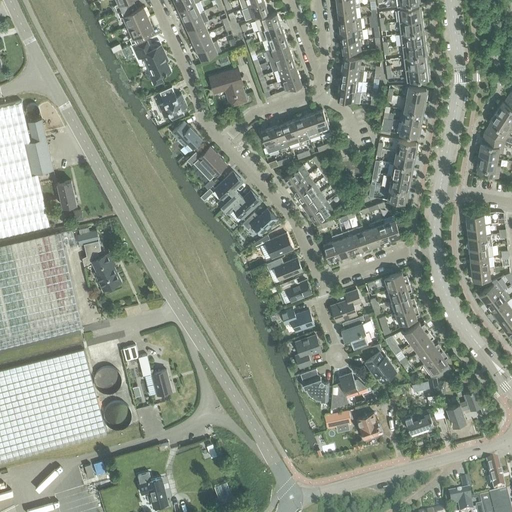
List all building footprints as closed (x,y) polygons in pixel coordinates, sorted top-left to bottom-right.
[(115,5),(117,10),(131,4),(129,0),(116,0),(118,3),(115,5)] [(174,0),(179,9),(195,2),(199,0),(174,0)] [(238,0),(242,9),(264,1),(264,0),(238,0)] [(336,0),(337,9),(359,6),(357,0),(336,0)] [(268,11),(264,1),(242,9),(245,19),(268,11)] [(179,9),(183,19),(199,12),(195,2),(179,9)] [(123,15),(127,26),(148,16),(144,5),(134,10),(131,4),(117,10),(120,17),(123,15)] [(337,9),(339,20),(360,17),(359,6),(337,9)] [(397,9),(399,21),(423,18),(421,6),(397,9)] [(188,29),(204,22),(208,20),(204,10),(199,12),(183,19),(188,29)] [(254,19),(258,30),(280,22),(277,12),(260,18),(254,19)] [(153,27),(148,16),(127,26),(132,36),(129,37),(132,43),(149,36),(146,30),(153,27)] [(339,20),(340,31),(361,28),(360,17),(339,20)] [(399,21),(401,33),(424,30),(423,18),(399,21)] [(188,29),(192,39),(208,31),(204,22),(188,29)] [(261,40),(267,38),(284,33),(280,22),(258,30),(261,40)] [(341,41),(359,39),(363,39),(361,28),(340,31),(341,41)] [(401,33),(402,45),(426,42),(424,30),(401,33)] [(192,39),(197,49),(213,42),(208,31),(192,39)] [(267,38),(271,49),(288,43),(284,33),(267,38)] [(361,50),(359,39),(341,41),(343,52),(361,50)] [(160,75),(170,70),(166,60),(163,61),(157,47),(151,49),(147,40),(133,46),(139,58),(144,56),(152,74),(150,75),(154,84),(162,81),(160,75)] [(217,51),(213,42),(197,49),(201,59),(217,51)] [(402,45),(404,57),(427,54),(426,42),(402,45)] [(265,51),(268,61),(291,53),(288,43),(271,49),(265,51)] [(128,46),(122,48),(127,59),(133,57),(128,46)] [(272,71),(273,71),(295,63),(291,53),(268,61),(272,71)] [(404,57),(405,69),(429,66),(427,54),(404,57)] [(230,63),(228,56),(219,59),(222,66),(230,63)] [(343,56),(342,67),(363,70),(364,65),(360,64),(361,58),(343,56)] [(276,81),(281,79),(298,73),(295,63),(273,71),(276,81)] [(430,78),(429,66),(405,69),(407,81),(430,78)] [(342,67),(340,78),(362,81),(363,70),(342,67)] [(230,105),(246,100),(239,78),(241,78),(238,68),(209,77),(214,93),(225,90),(230,105)] [(302,84),(298,73),(281,79),(285,90),(302,84)] [(340,78),(339,88),(360,91),(362,81),(340,78)] [(408,85),(406,97),(426,101),(428,89),(408,85)] [(182,108),(187,106),(181,93),(176,96),(172,86),(159,91),(164,101),(159,104),(164,116),(169,114),(172,119),(184,113),(182,108)] [(359,102),(360,91),(339,88),(337,99),(359,102)] [(502,101),(495,111),(511,122),(511,120),(511,94),(510,93),(506,98),(508,98),(505,102),(502,101)] [(406,97),(404,109),(424,113),(426,101),(406,97)] [(0,234),(49,223),(37,172),(32,173),(25,141),(30,140),(21,100),(0,105),(0,234)] [(322,109),(312,113),(319,134),(330,131),(328,124),(329,124),(327,118),(326,118),(322,109)] [(404,109),(402,121),(421,125),(424,113),(404,109)] [(487,127),(484,132),(505,140),(511,130),(508,127),(511,122),(495,111),(488,122),(491,124),(489,128),(487,127)] [(312,113),(302,116),(308,133),(309,138),(319,134),(312,113)] [(302,116),(291,120),(297,137),(298,137),(308,133),(302,116)] [(393,119),(383,117),(381,129),(390,131),(393,119)] [(32,140),(30,140),(25,141),(32,173),(37,172),(53,168),(42,118),(28,121),(32,140)] [(190,150),(200,140),(202,138),(189,125),(189,126),(183,120),(172,131),(185,145),(184,145),(188,151),(189,150),(190,150)] [(291,120),(281,124),(287,140),(289,145),(299,141),(298,137),(297,137),(291,120)] [(419,137),(421,125),(402,121),(399,133),(419,137)] [(281,124),(271,127),(277,144),(287,140),(281,124)] [(277,144),(271,127),(260,131),(264,140),(262,141),(264,146),(266,146),(268,152),(279,149),(277,144)] [(502,152),(505,140),(484,132),(483,138),(484,138),(484,143),(480,142),(478,155),(497,158),(498,151),(502,152)] [(398,139),(396,151),(416,155),(418,143),(398,139)] [(198,149),(187,160),(191,164),(194,162),(210,179),(214,175),(226,163),(210,146),(202,153),(200,150),(198,149)] [(396,151),(394,163),(413,167),(416,155),(396,151)] [(496,165),(497,158),(478,155),(476,167),(479,168),(478,174),(498,177),(500,165),(496,165)] [(394,163),(391,175),(411,179),(413,167),(394,163)] [(284,176),(290,186),(305,176),(299,166),(284,176)] [(214,187),(214,188),(222,197),(217,202),(223,208),(238,193),(234,189),(242,181),(242,182),(243,182),(232,170),(232,171),(215,188),(214,187)] [(296,195),(311,185),(314,183),(308,174),(305,176),(290,186),(296,195)] [(386,186),(389,187),(409,190),(411,179),(391,175),(388,174),(386,186)] [(71,179),(57,182),(63,206),(77,202),(71,179)] [(296,195),(303,204),(317,194),(311,185),(296,195)] [(407,203),(409,190),(389,187),(387,199),(407,203)] [(238,193),(223,208),(228,213),(229,213),(238,221),(242,217),(242,218),(243,218),(242,217),(260,200),(260,201),(261,201),(250,189),(249,189),(250,190),(242,198),(238,193)] [(303,204),(309,213),(327,200),(320,191),(317,194),(303,204)] [(333,210),(327,200),(309,213),(315,222),(333,210)] [(260,234),(277,218),(267,207),(258,216),(254,211),(242,222),(247,227),(251,223),(260,234)] [(80,208),(69,211),(71,221),(83,219),(80,208)] [(466,214),(467,226),(485,224),(484,213),(466,214)] [(393,214),(383,218),(390,239),(401,235),(393,214)] [(372,221),(374,226),(380,242),(390,239),(383,218),(372,221)] [(467,226),(468,236),(486,235),(485,224),(467,226)] [(362,225),(352,228),(360,250),(370,246),(364,229),(362,225)] [(374,226),(364,229),(370,246),(380,242),(374,226)] [(342,232),(343,236),(349,253),(360,250),(352,228),(342,232)] [(75,243),(72,229),(0,245),(0,346),(81,326),(63,246),(75,243)] [(104,288),(119,280),(111,263),(113,262),(108,251),(99,256),(96,250),(100,248),(96,229),(77,233),(79,243),(84,242),(86,254),(82,256),(84,263),(93,259),(98,269),(95,270),(104,288)] [(272,257),(293,248),(286,232),(270,239),(267,234),(254,242),(256,247),(265,242),(272,257)] [(332,236),(333,240),(339,257),(349,253),(343,236),(342,232),(332,236)] [(468,236),(469,247),(491,245),(490,234),(486,235),(468,236)] [(329,261),(339,257),(333,240),(323,244),(329,261)] [(470,258),(488,256),(492,256),(491,245),(469,247),(470,258)] [(470,258),(471,269),(489,267),(488,256),(470,258)] [(274,281),(279,279),(280,279),(302,270),(297,257),(283,262),(281,257),(266,263),(274,281)] [(484,279),(486,283),(491,281),(490,278),(489,267),(471,269),(472,280),(484,279)] [(383,277),(387,289),(409,282),(406,274),(403,275),(402,271),(383,277)] [(278,284),(281,290),(286,302),(291,300),(311,292),(306,279),(295,283),(293,278),(278,284)] [(479,293),(485,303),(500,292),(491,281),(486,283),(488,287),(479,293)] [(387,289),(391,300),(409,294),(408,291),(412,290),(409,282),(387,289)] [(347,300),(331,305),(336,320),(356,313),(353,303),(361,301),(357,289),(345,293),(347,300)] [(485,303),(492,311),(506,301),(500,292),(485,303)] [(391,300),(395,312),(416,305),(414,296),(410,298),(409,294),(391,300)] [(370,299),(372,306),(378,304),(376,297),(370,299)] [(492,311),(498,320),(511,309),(511,308),(509,305),(511,302),(511,300),(510,298),(506,301),(492,311)] [(139,311),(138,304),(126,307),(128,314),(139,311)] [(381,312),(378,304),(372,306),(375,314),(381,312)] [(419,313),(416,305),(395,312),(399,324),(417,318),(416,314),(419,313)] [(295,330),(314,324),(309,309),(295,314),(293,307),(281,311),(285,323),(292,321),(295,330)] [(511,309),(498,320),(505,329),(511,323),(511,309)] [(277,311),(270,314),(272,320),(279,317),(277,311)] [(370,320),(363,322),(362,322),(365,321),(362,315),(342,322),(344,328),(341,329),(344,338),(349,336),(353,347),(368,342),(364,331),(366,330),(365,329),(373,327),(370,320)] [(404,332),(411,342),(429,330),(424,323),(421,325),(419,322),(404,332)] [(411,342),(418,352),(433,341),(431,339),(434,337),(429,330),(411,342)] [(307,354),(321,349),(316,335),(296,342),(300,353),(295,355),(299,367),(311,363),(309,355),(307,356),(307,354)] [(418,352),(425,362),(443,349),(438,342),(435,344),(433,341),(418,352)] [(396,369),(385,352),(381,348),(379,342),(360,349),(361,350),(363,349),(365,356),(367,358),(365,360),(376,375),(376,374),(375,374),(379,371),(384,378),(396,369)] [(135,344),(123,347),(126,359),(138,356),(135,344)] [(0,461),(106,433),(83,348),(0,369),(0,461)] [(448,356),(443,349),(425,362),(432,372),(447,361),(445,358),(448,356)] [(143,373),(151,372),(148,353),(140,355),(143,373)] [(328,381),(324,381),(323,379),(321,379),(320,374),(318,375),(316,367),(300,373),(303,380),(302,381),(304,388),(307,387),(309,390),(311,392),(310,393),(311,394),(313,395),(314,394),(317,396),(320,396),(320,400),(327,400),(328,381)] [(165,370),(145,375),(150,394),(157,392),(157,393),(170,389),(165,370)] [(369,390),(369,389),(356,377),(357,378),(354,379),(352,372),(339,376),(341,384),(339,385),(338,385),(338,394),(332,393),(331,408),(348,402),(346,394),(366,387),(369,390)] [(431,394),(439,393),(436,377),(428,379),(431,394)] [(470,409),(481,405),(476,389),(465,393),(467,401),(447,408),(453,425),(465,421),(461,409),(469,406),(470,409)] [(104,410),(108,429),(136,424),(132,404),(104,410)] [(432,420),(435,419),(432,408),(411,415),(404,417),(406,423),(409,431),(433,423),(432,420)] [(327,428),(351,422),(348,409),(324,415),(327,428)] [(363,438),(380,432),(373,411),(356,417),(363,438)] [(160,451),(170,448),(168,442),(158,445),(160,451)] [(212,443),(207,445),(211,456),(216,454),(212,443)] [(104,458),(94,462),(97,471),(107,467),(104,458)] [(493,491),(504,488),(497,460),(486,462),(493,491)] [(94,475),(90,463),(85,465),(88,477),(94,475)] [(149,472),(138,474),(140,483),(139,483),(142,493),(149,491),(153,507),(168,503),(162,477),(151,479),(149,472)] [(463,492),(449,495),(451,507),(452,506),(453,511),(470,511),(470,510),(472,509),(469,494),(471,493),(468,477),(460,479),(463,492)] [(233,498),(227,481),(214,486),(220,503),(233,498)] [(510,511),(505,490),(479,497),(481,505),(482,511),(510,511)]
